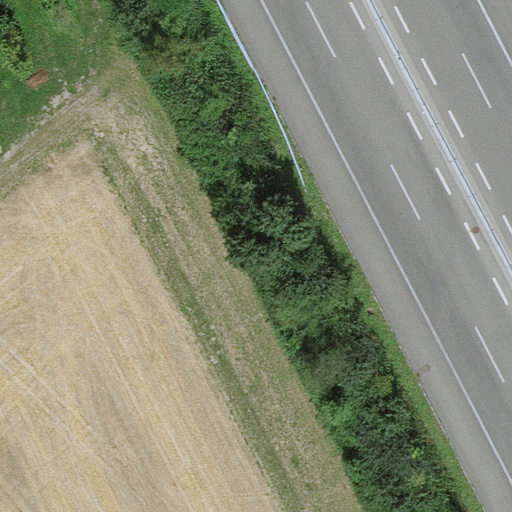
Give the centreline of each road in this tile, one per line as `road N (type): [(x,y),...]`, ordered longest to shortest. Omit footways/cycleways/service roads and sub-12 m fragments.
road 1 (motorway): [(304,0),(511,401)]
road 2 (motorway): [(511,139),(440,0)]
